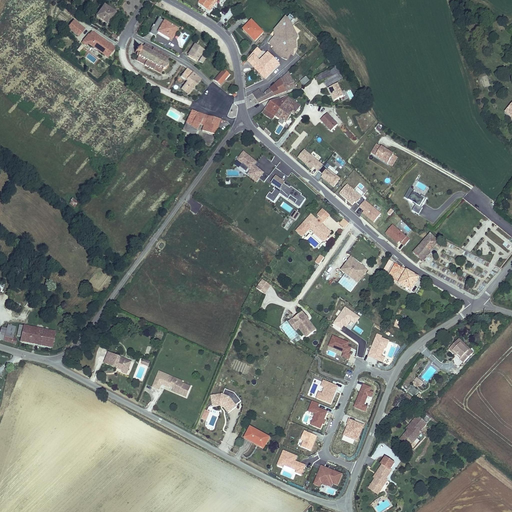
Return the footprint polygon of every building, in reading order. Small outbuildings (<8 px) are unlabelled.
[(200,0),(199,2),(210,11),(219,0),(222,0),(225,2),(226,0),(200,0)] [(105,4),(95,17),(108,26),(117,13),(105,4)] [(285,17),(275,28),(278,33),(274,36),(269,43),(274,48),(272,49),(275,53),(282,57),(282,59),(287,61),(290,55),(290,54),(290,53),(294,50),(297,48),(296,41),(298,37),(291,23),(285,17)] [(159,18),(150,33),(156,37),(158,33),(161,35),(161,36),(168,41),(169,39),(172,41),(179,29),(164,20),(164,21),(159,18)] [(79,37),(86,28),(75,20),(67,28),(79,37)] [(264,32),(251,20),(242,29),(254,42),(264,32)] [(110,58),(117,48),(93,31),(91,34),(90,33),(83,43),(87,46),(89,44),(110,58)] [(137,57),(146,61),(144,65),(144,66),(148,68),(147,69),(148,69),(149,68),(154,71),(154,70),(161,74),(163,70),(166,68),(166,69),(167,68),(167,67),(168,65),(170,64),(169,63),(168,64),(168,61),(168,60),(167,60),(169,56),(162,53),(163,52),(161,51),(161,52),(158,51),(158,50),(157,49),(157,50),(154,49),(154,48),(153,48),(144,44),(142,47),(139,46),(138,49),(137,48),(136,47),(135,47),(136,48),(135,51),(133,52),(133,53),(135,53),(134,56),(137,57)] [(195,44),(187,56),(198,62),(206,50),(195,44)] [(85,56),(89,51),(83,45),(78,51),(85,56)] [(257,48),(248,58),(249,59),(246,61),(265,79),(280,64),(267,52),(259,60),(255,56),(257,54),(258,56),(261,52),(257,48)] [(137,57),(135,61),(144,65),(146,61),(137,57)] [(343,79),(336,66),(315,77),(318,84),(324,81),(327,87),(343,79)] [(181,90),(189,96),(202,79),(187,68),(181,77),(187,81),(181,90)] [(231,75),(224,69),(214,79),(221,85),(231,75)] [(280,80),(287,92),(296,88),(289,72),(280,80)] [(309,81),(306,77),(300,82),(303,85),(309,81)] [(270,89),(274,97),(287,92),(280,80),(270,89)] [(334,102),(344,96),(338,84),(327,89),(334,102)] [(274,97),(270,89),(262,94),(259,90),(252,94),(259,103),(274,97)] [(294,116),(300,106),(287,97),(281,101),(284,105),(275,117),(279,120),(278,122),(283,125),(284,123),(286,124),(292,115),(294,116)] [(279,99),(270,102),(264,110),(271,113),(268,118),(273,121),(275,117),(284,105),(281,101),(279,99)] [(206,115),(192,110),(189,116),(196,118),(194,124),(201,126),(202,124),(206,115)] [(264,110),(261,114),(268,118),(271,113),(264,110)] [(320,121),(330,132),(337,125),(327,114),(320,121)] [(221,119),(206,115),(202,124),(200,129),(215,135),(221,119)] [(187,121),(183,130),(187,132),(191,123),(187,121)] [(191,123),(187,132),(196,136),(199,132),(200,129),(201,126),(194,124),(191,123)] [(394,154),(376,144),(370,153),(392,167),(398,158),(393,155),(394,154)] [(323,165),(304,150),(297,158),(312,170),(313,168),(318,172),(323,165)] [(257,163),(243,152),(236,161),(241,164),(239,167),(246,172),(248,169),(250,171),(247,175),(256,183),(259,179),(264,183),(269,177),(255,166),(257,163)] [(341,179),(328,169),(327,171),(325,170),(321,175),(322,176),(320,178),(333,188),(341,179)] [(285,183),(276,176),(270,184),(274,187),(272,189),(274,190),(271,194),(269,193),(265,198),(273,203),(280,195),(288,200),(290,196),(297,201),(294,204),(299,208),(306,199),(301,196),(302,195),(291,187),(290,188),(284,184),(285,183)] [(362,197),(347,185),(339,194),(353,205),(355,203),(356,204),(362,197)] [(415,191),(410,188),(404,198),(416,205),(412,211),(419,215),(423,208),(420,207),(424,200),(413,193),(415,191)] [(77,200),(69,195),(66,200),(73,206),(77,200)] [(381,214),(365,201),(359,208),(364,212),(363,214),(374,223),(381,214)] [(319,217),(317,220),(310,214),(295,232),(302,238),(310,230),(313,232),(319,235),(321,236),(324,234),(327,237),(331,233),(322,225),(330,216),(322,209),(316,215),(319,217)] [(300,214),(294,210),(289,217),(295,221),(300,214)] [(392,225),(384,234),(397,245),(399,243),(404,247),(409,240),(392,225)] [(321,236),(319,235),(313,232),(313,234),(321,242),(325,242),(328,239),(327,237),(324,234),(321,236)] [(439,242),(429,234),(412,253),(421,261),(439,242)] [(315,263),(319,265),(324,258),(320,255),(315,263)] [(340,271),(357,284),(368,270),(350,257),(340,271)] [(394,263),(389,260),(381,273),(386,276),(394,263)] [(394,263),(387,276),(394,281),(402,268),(394,263)] [(411,291),(419,277),(402,268),(394,281),(411,291)] [(265,295),(271,286),(262,280),(256,289),(265,295)] [(360,318),(345,308),(333,324),(342,329),(344,326),(351,331),(360,318)] [(317,330),(302,312),(287,322),(295,332),(298,330),(306,339),(317,330)] [(398,328),(400,321),(395,319),(392,326),(398,328)] [(56,332),(20,324),(17,334),(21,336),(21,340),(53,347),(56,332)] [(0,331),(0,338),(16,343),(18,339),(14,338),(17,327),(8,325),(7,328),(1,327),(0,331)] [(386,348),(389,341),(381,338),(382,336),(377,334),(368,357),(379,361),(385,348),(386,348)] [(350,343),(332,336),(327,347),(343,353),(341,357),(349,361),(352,354),(350,353),(352,348),(348,346),(350,343)] [(453,346),(450,349),(455,354),(457,352),(464,358),(470,351),(466,348),(459,342),(461,340),(457,336),(450,344),(453,346)] [(468,346),(461,340),(459,342),(466,348),(468,346)] [(122,374),(128,376),(133,361),(108,352),(103,364),(118,369),(118,368),(121,369),(122,374)] [(455,354),(462,360),(464,358),(457,352),(455,354)] [(162,385),(165,387),(164,389),(187,399),(192,386),(183,383),(184,381),(159,371),(152,387),(160,390),(162,385)] [(338,387),(323,381),(321,386),(325,388),(323,394),(319,393),(317,398),(331,403),(338,387)] [(372,388),(363,384),(353,408),(365,413),(368,407),(364,405),(368,397),(371,399),(374,393),(370,391),(372,388)] [(213,408),(220,407),(224,408),(228,414),(238,406),(237,405),(242,402),(235,393),(225,389),(223,394),(222,394),(210,396),(213,408)] [(319,404),(312,402),(308,411),(315,414),(311,425),(320,429),(323,424),(324,424),(325,422),(324,421),(327,412),(318,408),(319,404)] [(211,412),(205,409),(201,419),(207,422),(211,412)] [(407,431),(399,440),(410,448),(423,434),(421,432),(428,425),(417,416),(405,429),(407,431)] [(364,425),(348,419),(340,439),(353,445),(355,441),(358,442),(364,425)] [(271,437),(251,426),(243,439),(264,450),(271,437)] [(317,437),(303,431),(299,441),(302,442),(300,447),(311,452),(317,437)] [(297,457),(283,451),(276,466),(283,468),(284,466),(295,471),(294,474),(301,476),(306,466),(295,461),(297,457)] [(391,470),(395,464),(385,457),(380,464),(381,466),(372,478),(374,479),(368,489),(378,496),(388,481),(387,480),(392,472),(391,470)] [(342,474),(320,465),(312,484),(320,487),(322,484),(331,488),(333,485),(337,486),(342,474)]
